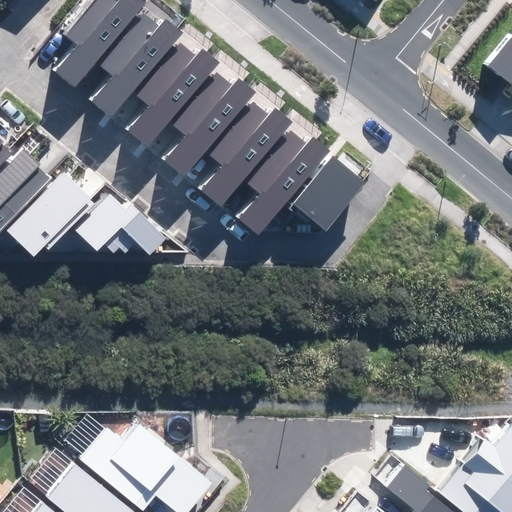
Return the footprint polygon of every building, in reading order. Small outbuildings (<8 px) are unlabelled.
[(239,219),(259,236),(329,149),(313,136),(307,143),(291,130),(287,135),(284,133),(294,122),(277,108),(270,115),(254,102),(250,108),(246,105),(258,91),(240,77),(234,84),(218,71),(213,76),(210,74),(220,62),(202,48),(196,55),(181,43),(177,47),(173,43),(182,32),(166,18),(160,26),(144,12),(140,16),(136,13),(144,2),(142,0),(93,0),(65,35),(78,45),(56,71),(76,87),(97,62),(113,76),(92,101),(111,116),(132,91),(149,105),(128,130),(149,147),(170,122),(185,134),(164,160),(185,177),(205,152),(222,165),(202,189),(222,205),(243,179),(260,193),(239,219)] [(511,38),(490,66),(511,84),(511,38)] [(0,165),(12,152),(0,140),(0,165)] [(0,173),(0,230),(53,178),(24,149),(0,173)] [(294,205),(327,231),(367,182),(334,155),(294,205)] [(7,231),(34,257),(45,246),(49,250),(95,203),(64,173),(7,231)] [(150,256),(167,239),(129,203),(124,208),(109,194),(76,229),(99,251),(106,244),(114,252),(119,247),(126,254),(136,243),(150,256)] [(157,495),(177,511),(187,511),(211,484),(140,424),(125,443),(107,428),(81,458),(143,511),(157,495)] [(441,494),(464,511),(511,511),(511,427),(494,448),(484,440),(441,494)] [(134,511),(78,466),(50,499),(65,511),(134,511)] [(452,511),(425,490),(429,486),(408,469),(391,490),(417,511),(452,511)]
